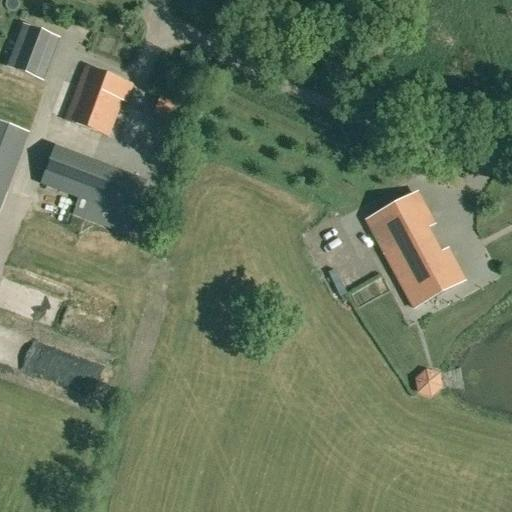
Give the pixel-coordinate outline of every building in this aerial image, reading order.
[(59,41),(21,27),(5,69),(44,83),(59,41)] [(132,87),(86,68),(65,121),(107,137),(121,102),(125,104),(131,87),(132,87)] [(0,208),(28,133),(0,122),(0,208)] [(55,147),(40,186),(78,200),(92,161),(55,147)] [(448,248),(441,252),(429,229),(435,225),(417,192),(365,220),(413,310),(466,282),(448,248)] [(409,366),(410,310),(319,309),(318,364),(409,366)]
